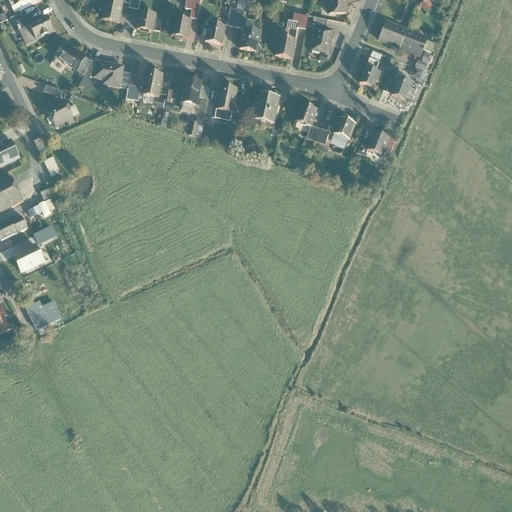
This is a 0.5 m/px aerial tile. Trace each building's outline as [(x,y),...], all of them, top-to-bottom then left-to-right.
[(139,12),(140,0),(130,0),(129,10),(139,12)] [(346,18),(345,0),(328,0),(328,18),(346,18)] [(433,7),(428,0),(426,0),(420,4),(425,12),(433,7)] [(118,26),(122,4),(106,1),(102,23),(118,26)] [(190,21),(197,22),(200,3),(187,1),(184,11),(192,13),(190,21)] [(233,30),(236,12),(230,11),(227,29),(233,30)] [(137,17),(135,23),(139,24),(137,30),(152,33),(156,15),(141,12),(140,18),(137,17)] [(305,32),(308,19),(294,16),(293,25),(298,26),(297,31),(305,32)] [(16,25),(20,33),(34,26),(30,17),(16,25)] [(326,22),(313,19),(312,26),(325,29),(326,22)] [(54,35),(47,20),(34,26),(20,33),(18,33),(26,49),(54,35)] [(186,44),(190,23),(174,20),(171,41),(186,44)] [(246,20),(244,29),(252,31),(254,22),(246,20)] [(408,32),(386,23),(378,44),(400,52),(408,32)] [(222,49),(225,29),(209,26),(205,47),(222,49)] [(329,58),(334,33),(316,30),(311,55),(329,58)] [(255,57),(260,34),(242,31),(238,53),(255,57)] [(429,40),(408,32),(400,52),(422,60),(429,40)] [(291,63),(294,42),(279,40),(276,60),(291,63)] [(86,60),(63,45),(53,60),(76,76),(77,75),(86,61),(86,60)] [(90,64),(86,61),(77,75),(84,79),(90,64)] [(379,86),(383,76),(376,74),(380,66),(369,62),(359,86),(374,91),(376,85),(379,86)] [(96,65),(90,64),(84,79),(93,80),(96,65)] [(124,69),(96,64),(96,65),(93,80),(93,82),(102,84),(101,89),(120,92),(120,91),(122,75),(124,69)] [(424,81),(427,71),(414,68),(412,78),(424,81)] [(158,102),(162,77),(145,74),(141,99),(158,102)] [(130,77),(122,75),(120,91),(128,93),(128,88),(130,77)] [(197,102),(201,85),(184,81),(179,107),(195,111),(197,102)] [(405,104),(412,86),(398,81),(392,99),(405,104)] [(62,92),(44,86),(42,92),(60,98),(62,92)] [(140,90),(128,88),(128,93),(126,101),(138,103),(140,90)] [(232,116),(237,91),(220,88),(217,106),(216,114),(232,116)] [(272,129),(278,101),(262,97),(259,110),(254,109),(251,124),(272,129)] [(72,119),(62,100),(44,109),(54,129),(72,119)] [(208,104),(197,102),(195,111),(194,119),(204,120),(208,104)] [(217,106),(208,104),(204,120),(214,122),(216,114),(217,106)] [(310,131),(316,113),(301,108),(295,126),(310,131)] [(349,144),(355,127),(340,121),(334,138),(349,144)] [(202,138),(203,125),(189,124),(188,137),(202,138)] [(316,145),(320,132),(311,129),(307,142),(316,145)] [(329,135),(320,132),(316,145),(325,148),(329,135)] [(391,155),(395,144),(374,136),(370,145),(366,155),(383,161),(386,153),(391,155)] [(43,137),(33,142),(37,152),(47,148),(43,137)] [(11,142),(0,146),(0,168),(19,159),(11,142)] [(366,155),(370,145),(364,143),(358,157),(364,160),(366,155)] [(51,157),(42,162),(50,178),(59,174),(51,157)] [(0,213),(23,202),(11,179),(0,183),(0,213)] [(45,203),(27,210),(31,219),(43,214),(44,217),(57,211),(49,190),(41,193),(45,203)] [(21,217),(0,227),(0,241),(1,242),(27,229),(21,217)] [(35,247),(13,257),(21,274),(43,263),(35,247)] [(38,303),(23,310),(34,331),(48,325),(50,332),(62,326),(54,303),(39,309),(38,303)] [(0,305),(0,304),(0,335),(11,331),(4,318),(7,317),(0,305)]
